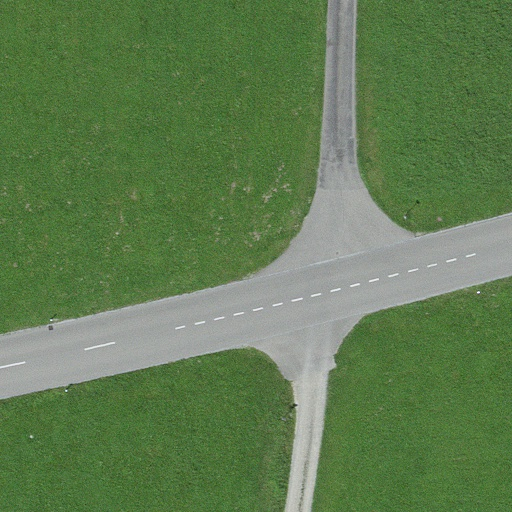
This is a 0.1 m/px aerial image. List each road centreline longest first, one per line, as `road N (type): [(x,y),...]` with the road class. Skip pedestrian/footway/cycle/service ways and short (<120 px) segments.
road 1 (tertiary): [(0,363),(328,293)]
road 2 (unclassified): [(328,293),(345,128),(347,0)]
road 3 (track): [(299,511),(328,293)]
road 4 (tertiary): [(328,293),(511,251)]
